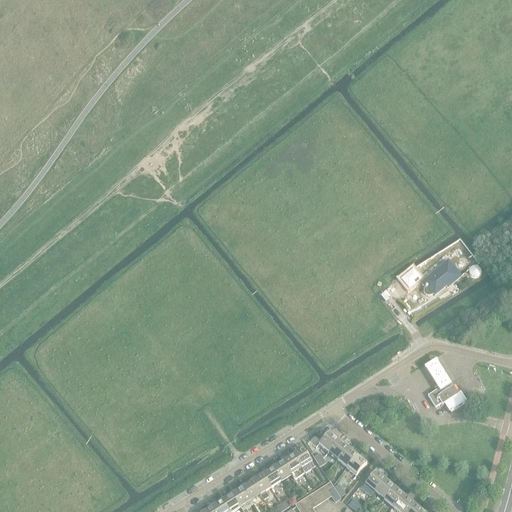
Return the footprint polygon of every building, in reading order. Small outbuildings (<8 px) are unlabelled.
[(448,261),(422,283),(425,287),(424,289),(423,291),(424,294),(425,295),(427,296),(430,296),(432,295),(433,294),(435,296),(446,287),(447,288),(461,277),(448,261)] [(413,269),(401,279),(409,289),(421,279),(413,269)] [(436,359),(425,366),(440,391),(452,383),(436,359)] [(435,408),(441,404),(442,406),(444,405),(450,413),(466,403),(460,394),(458,395),(453,387),(441,395),(437,390),(427,396),(435,408)] [(329,432),(318,445),(328,453),(339,441),(329,432)] [(339,441),(328,453),(337,461),(348,448),(339,441)] [(337,461),(346,469),(357,456),(348,448),(337,461)] [(303,449),(292,456),(304,474),(315,467),(303,449)] [(320,454),(314,458),(317,463),(323,459),(320,454)] [(294,481),(304,474),(292,456),(282,462),(291,476),(294,481)] [(367,464),(357,456),(346,469),(356,477),(367,464)] [(326,464),(323,459),(317,463),(320,468),(326,464)] [(282,462),(272,469),(281,482),(291,476),(282,462)] [(272,469),(261,475),(270,489),(281,482),(272,469)] [(370,498),(375,492),(385,480),(375,472),(365,484),(361,489),(370,498)] [(265,492),(270,489),(261,475),(251,482),(260,495),(264,501),(269,497),(265,492)] [(375,492),(384,500),(395,488),(385,480),(375,492)] [(251,482),(241,488),(250,502),(260,495),(251,482)] [(325,487),(320,490),(327,500),(331,497),(328,491),(325,487)] [(241,488),(231,495),(240,508),(250,502),(241,488)] [(340,500),(333,488),(328,491),(331,497),(335,503),(340,500)] [(384,500),(393,508),(404,496),(395,488),(384,500)] [(322,503),(327,500),(320,490),(315,493),(322,503)] [(315,493),(311,496),(317,506),(322,503),(315,493)] [(231,495),(221,501),(228,511),(233,511),(240,508),(231,495)] [(311,496),(306,500),(312,510),(317,506),(311,496)] [(393,508),(398,511),(406,511),(413,504),(404,496),(393,508)] [(306,500),(302,502),(309,511),(312,510),(306,500)] [(228,511),(221,501),(211,508),(214,511),(228,511)] [(285,501),(280,505),(284,511),(289,508),(285,501)] [(302,502),(299,504),(304,511),(308,511),(309,511),(302,502)]
